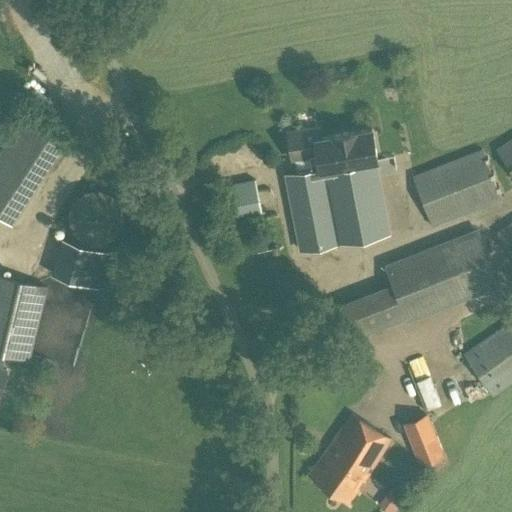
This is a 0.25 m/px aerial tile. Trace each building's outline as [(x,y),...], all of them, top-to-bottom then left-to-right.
[(378,157),(377,157),(372,126),(317,136),(315,126),(287,130),(292,158),(318,153),(320,166),(284,173),(300,250),(390,233),(380,169),(378,157)] [(263,216),(257,181),(226,186),(230,211),(238,210),(239,220),(263,216)] [(66,210),(66,213),(66,215),(66,216),(67,218),(67,221),(68,223),(69,225),(70,228),(72,230),(73,232),(75,234),(77,236),(79,237),(81,239),(83,240),(86,241),(88,242),(91,242),(94,243),(96,243),(99,243),(101,242),(104,242),(106,241),(109,240),(111,239),(113,237),(115,236),(116,235),(117,234),(119,232),(121,230),(122,228),(123,225),(124,223),(125,221),(126,218),(126,215),(126,213),(126,210),(126,208),(125,205),(124,202),(123,200),(122,198),(121,196),(119,193),(117,192),(115,190),(113,188),(111,187),(109,186),(106,185),(103,184),(101,183),(99,183),(96,183),(94,183),(91,183),(88,184),(86,185),(83,186),(81,187),(79,188),(77,190),(75,192),(73,193),(72,196),(70,198),(69,200),(68,203),(67,205),(67,208),(66,210)] [(30,359),(48,284),(0,272),(0,394),(6,369),(2,368),(6,353),(30,359)] [(350,339),(405,317),(391,283),(335,304),(350,339)] [(511,356),(483,369),(493,390),(511,380),(511,356)] [(349,501),(392,438),(351,411),(309,474),(349,501)] [(420,465),(444,454),(427,411),(402,421),(420,465)] [(402,491),(391,506),(398,511),(404,511),(413,499),(402,491)]
